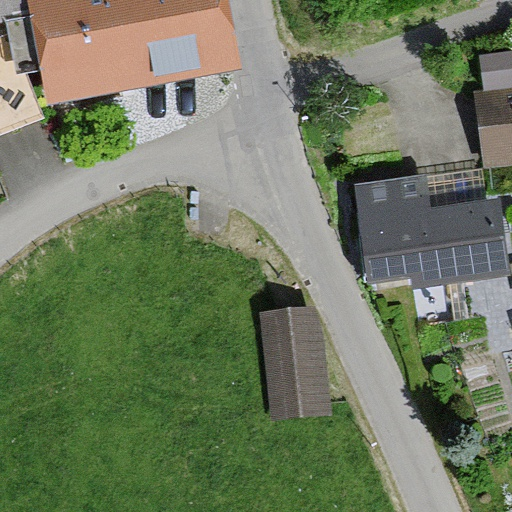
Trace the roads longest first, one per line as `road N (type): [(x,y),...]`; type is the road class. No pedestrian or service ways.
road 1 (residential): [(269,116),(422,511)]
road 2 (residential): [(269,116),(36,215),(0,245)]
road 3 (residential): [(511,21),(269,116)]
